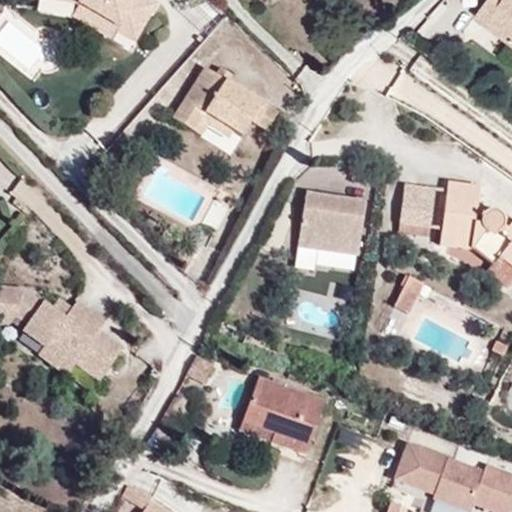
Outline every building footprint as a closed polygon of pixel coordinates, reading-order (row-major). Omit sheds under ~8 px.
[(150,12),(129,0),(30,0),(30,4),(70,13),(71,12),(110,35),(129,47),(150,12)] [(511,0),(480,0),(469,14),(511,46),(511,0)] [(206,37),(219,22),(204,8),(191,23),(206,37)] [(110,35),(71,12),(70,13),(64,24),(102,47),(110,35)] [(212,72),(199,64),(164,120),(187,134),(196,120),(231,142),(242,124),(256,133),(271,109),(221,78),(212,72)] [(215,67),(212,72),(221,78),(225,73),(215,67)] [(511,244),(511,206),(501,199),(495,201),(490,191),(466,189),(467,171),(433,169),(432,178),(429,226),(429,235),(457,237),(483,253),(491,246),(504,255),(511,244)] [(418,225),(421,177),(388,175),(385,223),(418,225)] [(429,226),(432,178),(421,177),(418,225),(429,226)] [(352,231),(356,198),(291,189),(287,221),(352,231)] [(348,251),(352,231),(287,221),(284,241),(348,251)] [(504,255),(491,246),(483,253),(479,259),(493,270),(504,255)] [(409,308),(427,277),(410,267),(392,297),(409,308)] [(68,364),(92,381),(115,348),(92,331),(98,323),(70,302),(64,310),(57,320),(44,310),(35,304),(33,307),(25,302),(28,299),(16,291),(0,288),(0,323),(2,324),(7,316),(19,324),(14,331),(37,348),(40,344),(68,364)] [(28,299),(25,302),(33,307),(35,304),(28,299)] [(57,320),(64,310),(50,300),(44,310),(57,320)] [(68,364),(40,344),(37,348),(31,356),(59,376),(68,364)] [(213,355),(200,349),(196,357),(191,354),(182,373),(200,381),(213,355)] [(304,454),(322,401),(254,377),(239,420),(271,432),(268,441),(304,454)] [(271,432),(239,420),(236,430),(268,441),(271,432)] [(335,448),(358,453),(362,435),(340,429),(335,448)] [(510,511),(511,508),(511,477),(403,445),(390,489),(432,502),(429,511),(510,511)] [(157,476),(131,466),(117,494),(138,507),(142,500),(157,476)] [(162,511),(142,500),(138,507),(134,511),(162,511)]
